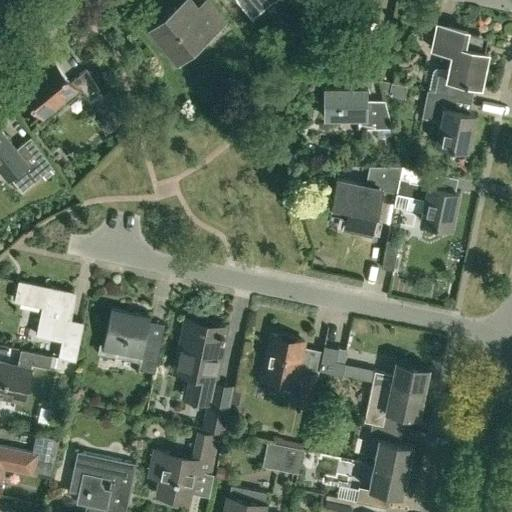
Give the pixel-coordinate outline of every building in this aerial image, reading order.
[(179,61),(226,24),(207,0),(204,0),(195,8),(195,7),(184,17),(175,6),(150,25),(179,61)] [(237,0),(252,18),(273,0),(237,0)] [(449,93),(452,78),(480,84),(487,51),(476,48),(479,35),(449,28),(450,24),(437,22),(432,47),(452,52),(449,68),(439,66),(436,67),(433,69),(432,72),(429,88),(449,93)] [(76,87),(55,62),(21,90),(46,120),(47,119),(43,114),(76,87)] [(100,89),(86,68),(73,78),(90,98),(100,89)] [(407,85),(391,82),(389,93),(404,97),(407,85)] [(393,127),(385,99),(367,98),(367,86),(324,86),(324,116),(359,116),(359,127),(393,127)] [(449,93),(429,88),(428,88),(422,115),(442,119),(437,141),(467,147),(475,112),(453,108),(456,94),(449,93)] [(118,125),(108,110),(102,114),(97,118),(98,119),(107,133),(118,125)] [(22,190),(34,180),(53,165),(30,135),(16,147),(0,128),(0,169),(7,178),(11,175),(22,190)] [(394,201),(395,201),(402,164),(369,164),(366,183),(336,177),(331,201),(349,205),(344,227),(373,233),(382,188),(396,191),(394,201)] [(394,204),(423,210),(421,219),(451,226),(458,190),(436,186),(439,172),(402,164),(395,201),(394,204)] [(387,239),(381,266),(393,269),(398,241),(387,239)] [(76,359),(84,320),(68,317),(73,291),(19,280),(16,298),(43,304),(37,333),(62,338),(58,355),(62,356),(76,359)] [(161,342),(145,338),(150,313),(111,305),(102,348),(140,356),(138,368),(155,371),(161,342)] [(175,370),(189,373),(191,366),(203,368),(200,380),(196,379),(192,397),(210,401),(226,325),(187,317),(175,370)] [(297,404),(311,407),(318,371),(298,367),(304,339),(271,332),(262,375),(302,383),(297,404)] [(345,363),(335,361),(338,346),(324,343),(319,369),(343,374),(345,363)] [(50,365),(52,354),(21,347),(17,364),(0,360),(0,394),(24,400),(32,363),(49,367),(50,365)] [(52,354),(50,365),(60,367),(62,356),(58,355),(52,354)] [(374,370),(372,380),(381,382),(424,391),(430,365),(395,358),(392,373),(374,370)] [(424,391),(381,382),(372,380),(364,419),(372,421),(403,427),(406,414),(419,416),(424,391)] [(229,409),(209,405),(205,427),(224,431),(229,409)] [(400,441),(403,427),(372,421),(370,435),(379,437),(373,462),(408,469),(413,444),(400,441)] [(52,474),(56,452),(60,437),(36,432),(33,451),(0,443),(0,487),(2,488),(3,483),(1,482),(4,465),(33,471),(33,470),(52,474)] [(150,475),(160,477),(157,491),(188,498),(194,469),(209,472),(217,435),(199,432),(194,456),(156,448),(150,475)] [(297,471),(299,465),(302,447),(269,440),(265,464),(297,471)] [(125,511),(136,461),(77,449),(69,488),(78,490),(76,501),(86,503),(84,511),(109,511),(111,508),(125,511)] [(403,495),(408,469),(373,462),(368,487),(359,486),(356,499),(386,506),(389,492),(403,495)] [(227,478),(229,467),(218,465),(216,476),(227,478)] [(264,511),(266,503),(264,502),(266,491),(232,484),(229,495),(227,495),(223,511),(264,511)] [(352,511),(355,499),(327,493),(324,506),(352,511)]
